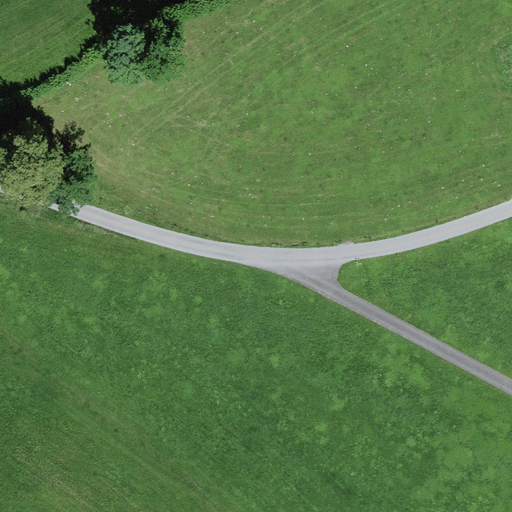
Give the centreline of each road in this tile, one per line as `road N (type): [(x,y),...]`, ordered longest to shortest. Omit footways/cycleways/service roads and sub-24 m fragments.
road 1 (residential): [(0,184),(165,239),(293,265),(511,211)]
road 2 (track): [(293,265),(511,389)]
